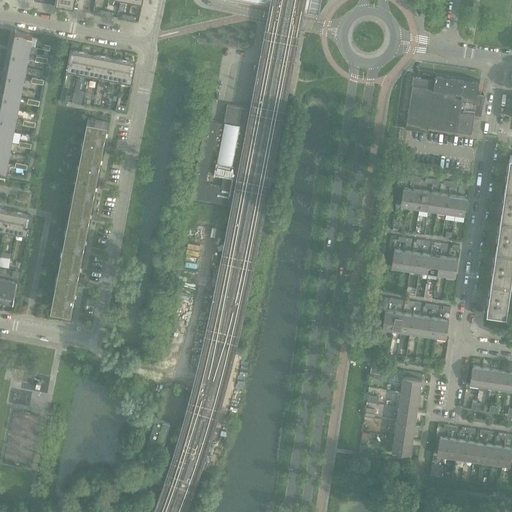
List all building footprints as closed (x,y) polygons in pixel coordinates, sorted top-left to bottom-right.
[(57,0),(56,5),(73,9),(75,0),(57,0)] [(239,0),(270,6),(304,13),(318,15),(321,0),(239,0)] [(33,36),(15,32),(13,43),(30,47),(33,36)] [(28,57),(30,47),(13,43),(11,54),(28,57)] [(67,70),(78,72),(81,53),(71,51),(67,70)] [(92,55),(81,53),(78,72),(88,74),(92,55)] [(26,68),(28,57),(11,54),(9,65),(26,68)] [(103,57),(92,55),(88,74),(99,77),(103,57)] [(114,59),(103,57),(99,77),(110,79),(114,59)] [(125,62),(114,59),(110,79),(121,81),(125,62)] [(136,64),(125,62),(121,81),(132,83),(136,64)] [(24,78),(26,68),(9,65),(7,75),(24,78)] [(22,89),(24,78),(7,75),(5,86),(22,89)] [(480,116),(484,97),(477,95),(479,81),(436,75),(435,79),(414,76),(414,75),(405,129),(406,129),(406,128),(426,132),(427,132),(428,128),(472,134),(474,115),(480,116)] [(20,100),(22,89),(5,86),(3,96),(20,100)] [(18,110),(20,100),(3,96),(1,107),(18,110)] [(125,112),(126,107),(120,106),(121,98),(118,98),(117,107),(116,110),(125,112)] [(224,124),(206,120),(191,197),(230,205),(235,179),(249,109),(227,104),(224,124)] [(0,117),(16,121),(18,110),(1,107),(0,111),(0,117)] [(0,129),(14,132),(16,121),(0,117),(0,129)] [(103,150),(108,124),(108,123),(88,119),(83,146),(103,150)] [(0,140),(12,143),(14,132),(0,129),(0,140)] [(0,151),(10,153),(12,143),(0,140),(0,151)] [(103,150),(83,146),(78,173),(98,177),(103,150)] [(0,162),(8,164),(10,153),(0,151),(0,162)] [(98,177),(78,173),(72,200),(92,204),(98,177)] [(511,187),(505,186),(503,200),(501,217),(511,219),(511,187)] [(401,206),(410,207),(413,189),(403,188),(401,206)] [(422,191),(413,189),(410,207),(419,208),(422,191)] [(431,192),(422,191),(419,208),(428,210),(431,192)] [(440,193),(431,192),(428,210),(437,211),(440,193)] [(449,195),(440,193),(437,211),(446,212),(449,195)] [(458,196),(449,195),(446,212),(455,214),(458,196)] [(467,197),(458,196),(455,214),(465,215),(467,197)] [(92,204),(72,200),(67,227),(87,231),(92,204)] [(9,211),(0,209),(0,229),(6,231),(9,211)] [(20,214),(9,211),(6,231),(17,233),(20,214)] [(31,216),(20,214),(17,233),(27,235),(31,216)] [(511,219),(501,217),(499,231),(496,249),(511,250),(511,219)] [(67,227),(62,254),(82,258),(87,231),(67,227)] [(392,267),(401,268),(404,251),(394,249),(392,267)] [(511,250),(496,249),(494,262),(491,280),(511,283),(511,277),(511,250)] [(413,252),(404,251),(401,268),(410,270),(413,252)] [(422,253),(413,252),(410,270),(419,271),(422,253)] [(431,255),(422,253),(419,271),(428,272),(431,255)] [(62,254),(57,281),(77,285),(82,258),(62,254)] [(440,256),(431,255),(428,272),(437,274),(440,256)] [(449,257),(440,256),(437,274),(446,275),(449,257)] [(458,259),(449,257),(446,275),(456,276),(458,259)] [(491,280),(489,293),(487,311),(507,314),(511,283),(491,280)] [(17,282),(7,281),(3,299),(13,301),(14,301),(18,282),(17,282)] [(51,308),(71,312),(77,285),(57,281),(51,308)] [(426,284),(424,298),(432,299),(433,296),(428,295),(430,285),(426,284)] [(382,328),(392,330),(394,312),(385,310),(382,328)] [(403,313),(394,312),(392,330),(401,331),(403,313)] [(413,315),(403,313),(401,331),(410,332),(413,315)] [(421,316),(413,315),(410,332),(419,334),(421,316)] [(431,317),(421,316),(419,334),(428,335),(431,317)] [(440,319),(431,317),(428,335),(437,336),(440,319)] [(449,320),(440,319),(437,336),(446,338),(449,320)] [(482,367),(473,366),(470,384),(479,385),(482,367)] [(491,369),(482,367),(479,385),(489,387),(491,369)] [(500,370),(491,369),(489,387),(498,388),(500,370)] [(509,371),(500,370),(498,388),(507,389),(509,371)] [(403,377),(401,392),(420,395),(422,380),(403,377)] [(420,395),(401,392),(399,407),(418,410),(420,395)] [(418,410),(399,407),(397,422),(415,425),(418,410)] [(148,443),(164,448),(166,441),(165,441),(170,424),(164,422),(165,421),(156,418),(148,443)] [(415,425),(397,422),(394,436),(413,439),(415,425)] [(413,439),(394,436),(392,451),(411,454),(413,439)] [(437,455),(447,456),(449,438),(440,437),(437,455)] [(458,440),(449,438),(447,456),(456,458),(458,440)] [(468,441),(458,440),(456,458),(465,459),(468,441)] [(476,442),(468,441),(465,459),(474,460),(476,442)] [(485,444),(476,442),(474,460),(483,462),(485,444)] [(495,445),(485,444),(483,462),(492,463),(495,445)] [(504,446),(495,445),(492,463),(501,464),(504,446)] [(511,452),(511,447),(504,446),(501,464),(510,466),(511,452)]
